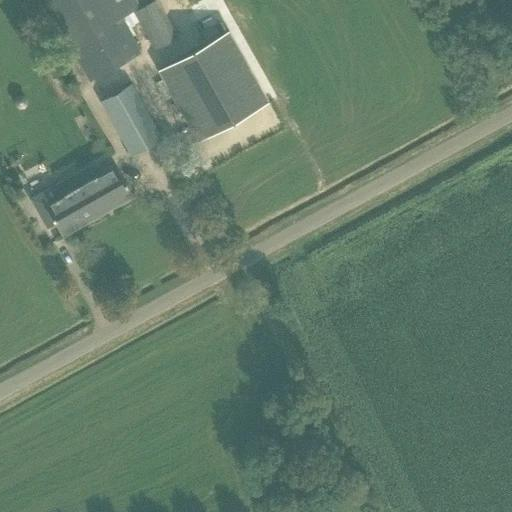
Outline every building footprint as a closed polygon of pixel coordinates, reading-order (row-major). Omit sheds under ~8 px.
[(135,0),(43,0),(90,82),(142,53),(121,17),(140,7),(135,0)] [(135,12),(156,50),(177,38),(156,1),(135,12)] [(227,30),(160,68),(200,139),(267,102),(227,30)] [(131,85),(101,102),(131,155),(161,138),(131,85)] [(113,165),(61,194),(45,203),(53,217),(51,217),(54,222),(55,221),(63,234),(131,196),(125,186),(127,185),(125,182),(123,183),(113,165)]
